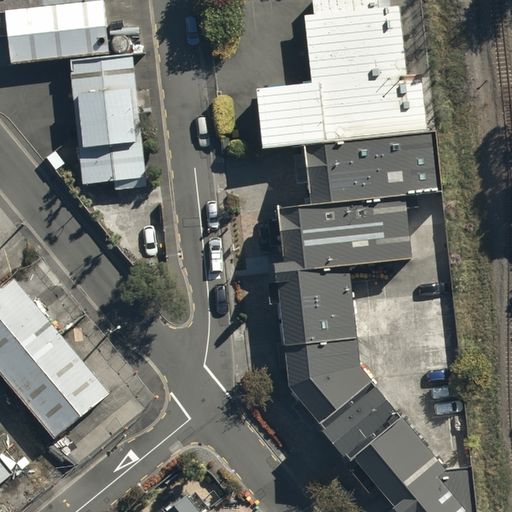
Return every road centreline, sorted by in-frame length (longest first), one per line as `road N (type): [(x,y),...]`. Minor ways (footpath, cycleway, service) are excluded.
road 1 (unclassified): [(209,405),(203,366),(210,315),(173,0)]
road 2 (unclassified): [(0,153),(209,405)]
road 3 (unclassified): [(76,511),(209,405)]
road 4 (unclassified): [(209,405),(295,511)]
